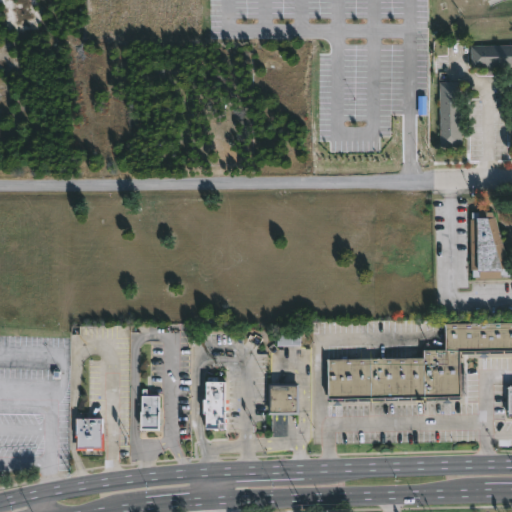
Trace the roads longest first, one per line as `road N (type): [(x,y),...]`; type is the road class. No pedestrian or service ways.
road 1 (residential): [(511,179),(0,188)]
road 2 (secondary): [(202,503),(484,491)]
road 3 (secondary): [(511,467),(309,475)]
